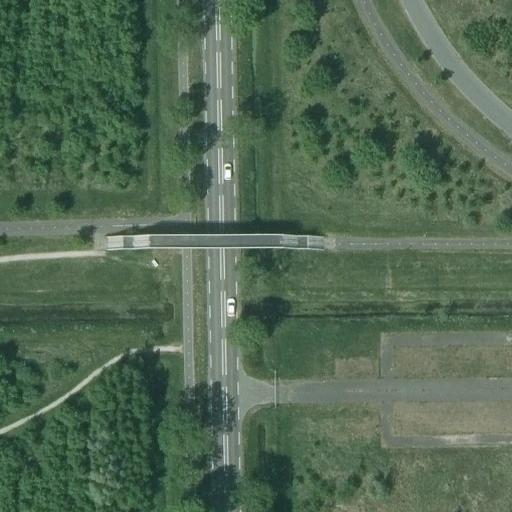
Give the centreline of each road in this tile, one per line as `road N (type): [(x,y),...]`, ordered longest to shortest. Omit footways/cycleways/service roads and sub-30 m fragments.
road 1 (primary): [(226,511),(215,0)]
road 2 (unclassified): [(511,124),(474,91),(408,0)]
